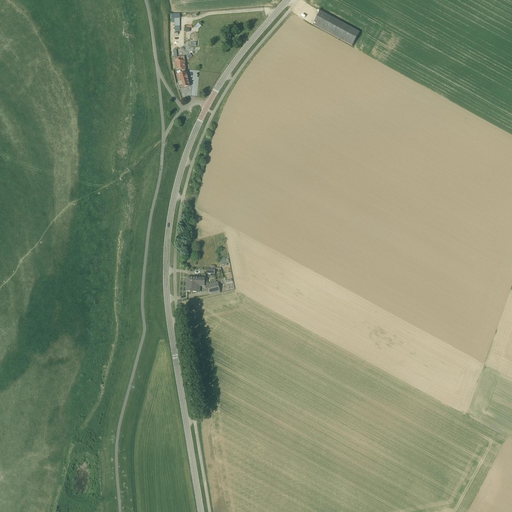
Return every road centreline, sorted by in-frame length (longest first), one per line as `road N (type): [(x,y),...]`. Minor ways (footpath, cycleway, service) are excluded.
road 1 (tertiary): [(200,511),(166,276),(172,205),(207,106)]
road 2 (tertiary): [(207,106),(288,0)]
